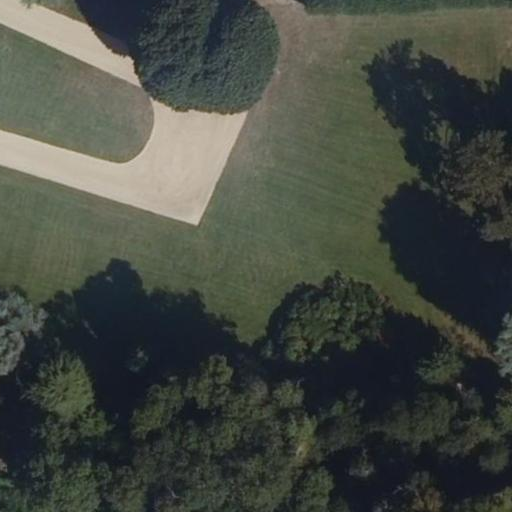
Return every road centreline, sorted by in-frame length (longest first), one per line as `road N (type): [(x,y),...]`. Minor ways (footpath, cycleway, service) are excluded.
road 1 (track): [(0,5),(212,92),(167,200)]
road 2 (track): [(167,200),(0,149)]
